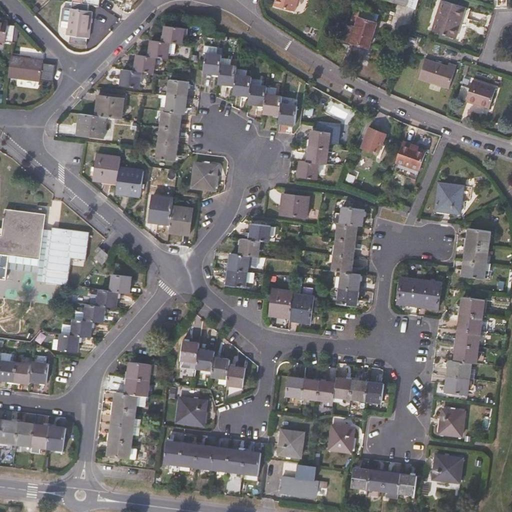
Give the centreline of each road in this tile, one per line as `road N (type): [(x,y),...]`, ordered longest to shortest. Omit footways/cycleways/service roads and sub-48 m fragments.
road 1 (residential): [(511,149),(383,102),(241,11)]
road 2 (residential): [(179,275),(18,138)]
road 3 (residential): [(245,151),(222,226),(179,275)]
road 4 (residential): [(379,319),(390,239),(447,245)]
road 5 (residential): [(270,342),(260,425),(219,421)]
road 6 (residential): [(373,450),(399,452),(409,356)]
road 7 (residential): [(100,368),(179,275)]
